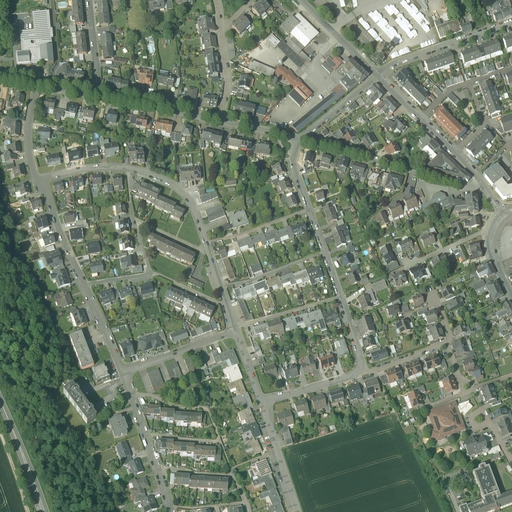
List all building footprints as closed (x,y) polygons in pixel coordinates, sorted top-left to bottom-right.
[(149,3),(150,11),(160,10),(160,9),(164,8),(162,0),(147,0),(147,3),(149,3)] [(262,0),(257,5),(264,13),(269,8),(262,0)] [(505,8),(507,14),(511,13),(511,12),(511,11),(511,5),(510,0),(488,0),(492,9),(493,12),(496,11),(499,10),(505,8)] [(72,2),(73,6),(73,12),(82,11),(80,1),(79,1),(72,2)] [(97,4),(99,15),(107,14),(106,11),(107,11),(106,6),(106,7),(106,3),(97,4)] [(412,34),(416,31),(391,3),(385,9),(392,17),(395,15),(400,20),(397,22),(399,25),(404,31),(407,28),(411,33),(408,35),(411,39),(414,36),(412,34)] [(261,16),(264,13),(257,5),(252,10),(259,18),(261,16)] [(505,8),(499,10),(503,21),(511,17),(511,14),(511,13),(507,14),(505,8)] [(369,15),(397,47),(404,41),(399,35),(395,31),(392,34),(386,28),(389,25),(380,15),(377,18),(375,15),(378,12),(375,10),(369,15)] [(497,23),(503,21),(499,10),(496,11),(497,14),(494,15),(497,23)] [(74,22),(75,22),(82,22),(83,22),(82,11),(73,12),(74,18),(74,22)] [(32,13),(33,22),(50,21),(49,12),(32,13)] [(107,18),(107,14),(99,15),(100,27),(108,26),(108,22),(108,18),(107,18)] [(440,15),(442,23),(448,22),(447,14),(440,15)] [(290,35),(294,38),(305,49),(318,35),(298,15),(293,20),(299,26),(290,35)] [(207,34),(208,34),(207,31),(214,30),(213,18),(210,19),(210,16),(205,17),(206,20),(206,21),(209,20),(212,20),(213,30),(207,31),(207,34)] [(242,17),(237,22),(245,30),(250,25),(242,17)] [(285,34),(288,37),(289,36),(290,35),(299,26),(293,20),(291,18),(281,28),(286,33),(285,34)] [(201,31),(201,32),(207,31),(213,30),(212,20),(209,20),(206,21),(206,20),(199,20),(198,21),(199,27),(201,27),(201,31)] [(457,22),(462,35),(471,32),(469,25),(465,26),(463,20),(462,21),(457,22)] [(32,64),(41,63),(40,48),(52,47),(51,39),(53,39),(52,29),(50,30),(50,21),(33,22),(34,31),(24,32),(20,37),(21,52),(15,53),(16,59),(17,59),(17,61),(31,60),(32,64)] [(456,21),(441,27),(436,28),(440,40),(460,33),(456,21)] [(239,36),(245,30),(237,22),(232,28),(239,36)] [(76,39),(77,45),(85,44),(84,34),(76,35),(76,39)] [(101,37),(102,49),(111,48),(110,44),(111,44),(110,40),(109,36),(101,37)] [(266,41),(275,50),(277,47),(276,47),(280,44),(272,36),(266,41)] [(204,38),(204,39),(205,45),(205,50),(212,49),(215,48),(215,45),(214,38),(214,37),(209,38),(204,38)] [(301,53),(305,49),(294,38),(286,46),(304,63),(310,63),(311,62),(308,60),(301,53)] [(506,50),(511,49),(508,38),(502,40),(506,50)] [(277,47),(299,69),(304,63),(286,46),(282,41),(280,44),(276,47),(277,47)] [(497,42),(491,44),(495,54),(501,52),(497,42)] [(86,55),(85,44),(77,45),(78,51),(78,56),(83,55),(86,55)] [(490,56),(495,54),(491,44),(486,45),(490,56)] [(485,58),(490,56),(486,45),(481,47),(485,58)] [(53,64),(52,47),(40,48),(41,63),(48,63),(48,64),(53,64)] [(480,60),(485,58),(481,47),(476,49),(480,60)] [(111,51),(111,48),(102,49),(104,60),(112,59),(111,56),(112,56),(111,51)] [(475,62),(480,60),(476,49),(471,51),(475,62)] [(469,63),(475,62),(471,51),(466,53),(469,63)] [(332,53),(328,58),(333,62),(337,58),(332,53)] [(378,66),(384,60),(384,59),(378,53),(372,59),(372,60),(378,66)] [(464,65),(469,63),(466,53),(460,55),(462,59),(464,65)] [(450,54),(445,56),(449,66),(454,64),(450,54)] [(208,58),(209,66),(218,65),(217,56),(215,55),(213,55),(207,56),(208,58)] [(445,56),(440,57),(444,68),(449,66),(445,56)] [(332,63),(338,68),(343,63),(337,57),(337,58),(333,62),(332,63)] [(440,57),(435,59),(438,70),(444,68),(440,57)] [(332,63),(333,62),(328,58),(325,61),(325,62),(334,70),(335,71),(338,68),(332,63)] [(435,59),(429,61),(433,72),(438,70),(435,59)] [(345,70),(349,75),(352,73),(354,73),(356,75),(361,70),(351,61),(349,63),(348,64),(347,66),(346,66),(345,67),(345,70)] [(428,74),(433,72),(429,61),(424,63),(428,74)] [(248,69),(271,79),(274,72),(251,62),(248,69)] [(330,74),(334,70),(325,62),(321,66),(330,74)] [(219,74),(218,65),(209,66),(210,75),(217,74),(219,74)] [(64,79),(64,75),(63,75),(63,67),(60,67),(59,67),(59,68),(56,72),(55,72),(55,73),(56,73),(56,80),(63,79),(63,80),(64,79)] [(289,71),(287,72),(286,73),(283,70),(281,67),(275,73),(283,81),(285,80),(291,86),(293,84),(297,80),(291,74),(291,73),(289,71)] [(138,83),(145,84),(147,72),(144,72),(144,71),(138,70),(137,75),(140,75),(138,82),(138,83)] [(368,77),(361,70),(356,75),(353,79),(358,84),(360,85),(368,77)] [(75,83),(75,82),(76,74),(77,72),(72,71),(69,71),(69,73),(67,80),(67,81),(75,83)] [(392,78),(395,81),(404,72),(402,71),(399,71),(392,78)] [(153,74),(147,72),(145,84),(151,85),(152,81),(153,74)] [(409,77),(404,72),(395,81),(403,89),(411,81),(408,78),(409,77)] [(353,79),(356,75),(354,73),(352,73),(349,75),(340,82),(339,83),(340,85),(331,93),(332,94),(338,100),(347,93),(358,84),(353,79)] [(81,75),(76,74),(75,82),(82,83),(84,75),(81,75)] [(157,84),(172,87),(174,78),(170,77),(169,78),(167,78),(164,77),(164,76),(159,75),(157,84)] [(244,89),(248,90),(250,83),(249,83),(250,78),(242,77),(241,83),(240,82),(239,87),(239,88),(244,89)] [(297,80),(293,84),(296,88),(293,91),(305,102),(312,95),(301,84),(301,83),(298,80),(297,80)] [(112,89),(119,90),(121,83),(121,82),(113,81),(112,89)] [(403,89),(406,93),(414,85),(411,81),(403,89)] [(128,84),(121,83),(119,90),(119,91),(127,93),(128,84)] [(479,87),(481,92),(492,88),(490,83),(489,83),(484,85),(479,87)] [(367,100),(369,102),(380,90),(375,85),(369,91),(372,94),(367,100)] [(406,93),(410,96),(418,88),(414,85),(406,93)] [(410,96),(413,99),(421,91),(418,88),(410,96)] [(481,92),(483,97),(493,93),(492,88),(481,92)] [(185,103),(194,104),(197,91),(188,89),(187,97),(185,103)] [(385,95),(380,90),(369,102),(372,105),(373,104),(377,100),(379,101),(385,95)] [(300,108),(305,102),(293,91),(288,96),(300,108)] [(413,99),(417,103),(425,95),(421,91),(413,99)] [(483,97),(484,102),(495,98),(493,93),(483,97)] [(307,114),(308,114),(313,121),(338,100),(332,94),(307,114)] [(14,104),(18,104),(23,105),(21,105),(22,101),(23,101),(24,97),(16,95),(15,100),(14,100),(14,104)] [(428,98),(425,95),(417,103),(420,106),(423,104),(425,102),(427,100),(428,98)] [(209,108),(209,106),(211,98),(204,96),(202,106),(209,108)] [(218,99),(211,98),(209,106),(216,108),(218,99)] [(484,102),(486,107),(497,103),(495,98),(484,102)] [(384,106),(387,109),(393,103),(388,99),(383,104),(378,108),(377,109),(379,112),(381,110),(384,106)] [(48,110),(54,111),(54,109),(55,103),(45,101),(44,109),(48,110)] [(398,109),(393,103),(387,109),(383,113),(386,115),(389,112),(389,111),(392,114),(398,109)] [(486,107),(488,111),(499,108),(497,103),(486,107)] [(236,114),(243,116),(245,107),(245,106),(238,104),(238,108),(236,107),(236,110),(237,111),(236,114)] [(69,114),(76,115),(77,107),(67,105),(66,113),(69,114)] [(250,108),(245,107),(243,116),(253,118),(255,108),(251,107),(250,108)] [(256,115),(264,117),(266,109),(258,107),(256,115)] [(433,116),(436,120),(444,112),(440,108),(439,109),(435,114),(433,116)] [(500,113),(499,108),(488,111),(490,117),(491,116),(500,113)] [(87,117),(93,118),(95,110),(88,109),(87,110),(85,109),(84,116),(87,117)] [(437,120),(440,123),(447,116),(444,112),(436,120),(437,120)] [(110,123),(115,124),(117,114),(108,113),(107,121),(110,122),(110,123)] [(297,134),(313,121),(308,114),(292,127),(297,134)] [(440,123),(444,127),(451,119),(447,116),(440,123)] [(504,134),(511,131),(511,117),(499,122),(502,128),(504,134)] [(148,120),(138,118),(137,118),(136,124),(136,125),(135,127),(140,128),(145,129),(146,129),(148,120)] [(400,119),(393,126),(396,129),(400,133),(407,127),(403,123),(400,120),(400,119)] [(444,127),(447,130),(455,123),(451,119),(444,127)] [(390,123),(388,121),(381,126),(384,129),(390,123)] [(157,131),(161,132),(163,123),(157,122),(155,132),(156,132),(157,131)] [(163,122),(163,123),(161,132),(166,133),(165,134),(168,135),(170,135),(172,124),(163,122)] [(393,132),(396,129),(393,126),(391,123),(390,123),(384,129),(387,132),(389,129),(392,133),(393,133),(393,132)] [(447,130),(451,134),(458,126),(455,123),(447,130)] [(12,133),(12,126),(7,126),(3,125),(3,127),(11,129),(11,133),(12,133)] [(454,137),(462,130),(458,126),(451,134),(454,137)] [(187,142),(190,142),(192,136),(190,136),(192,130),(188,129),(188,128),(184,127),(182,135),(182,136),(188,137),(187,142)] [(396,137),(400,133),(396,129),(393,132),(393,133),(392,133),(396,137)] [(47,140),(49,140),(50,130),(38,130),(37,138),(41,138),(41,139),(47,140)] [(342,139),(348,135),(345,130),(343,131),(340,133),(338,134),(338,135),(333,138),(335,140),(336,140),(338,142),(342,139)] [(465,133),(462,130),(454,137),(458,141),(460,139),(464,135),(466,134),(465,133)] [(210,141),(212,133),(203,131),(202,138),(202,139),(207,141),(210,141)] [(485,132),(481,135),(489,143),(493,140),(485,132)] [(223,136),(212,133),(210,141),(210,143),(213,144),(213,146),(220,147),(223,136)] [(352,133),(348,135),(342,139),(344,142),(345,144),(351,141),(355,138),(352,133)] [(362,141),(366,148),(369,146),(370,148),(376,144),(371,135),(362,141)] [(481,135),(477,139),(485,147),(489,143),(481,135)] [(430,159),(433,162),(436,158),(433,156),(440,149),(426,136),(422,140),(421,139),(419,142),(419,143),(422,146),(419,149),(430,159)] [(228,147),(238,149),(240,139),(230,137),(228,147)] [(477,139),(473,143),(481,151),(485,147),(477,139)] [(252,142),(242,140),(240,148),(249,150),(250,150),(251,147),(252,142)] [(473,143),(470,147),(478,155),(481,151),(473,143)] [(105,148),(106,158),(111,157),(110,154),(114,153),(118,153),(117,144),(109,145),(105,146),(104,146),(105,148)] [(260,154),(269,156),(270,152),(268,152),(269,146),(261,144),(261,146),(260,150),(261,150),(260,154)] [(11,150),(12,155),(20,154),(19,145),(7,147),(7,151),(8,152),(9,151),(11,150)] [(395,154),(395,155),(398,153),(400,152),(396,145),(393,147),(386,150),(386,151),(387,153),(389,156),(392,154),(392,155),(395,154)] [(86,149),(88,159),(93,158),(93,156),(98,156),(96,147),(93,148),(86,149)] [(474,159),(478,155),(470,147),(466,151),(474,159)] [(130,163),(137,162),(136,150),(136,148),(128,149),(130,163)] [(143,149),(136,150),(137,162),(137,164),(144,163),(143,149)] [(433,156),(436,158),(442,152),(440,149),(433,156)] [(74,160),(74,161),(80,160),(78,151),(67,153),(69,161),(74,160)] [(425,170),(432,172),(437,167),(440,170),(445,165),(446,166),(447,165),(444,162),(448,158),(442,152),(436,158),(433,162),(425,170)] [(4,156),(5,163),(13,161),(16,161),(15,156),(11,157),(7,153),(4,156)] [(304,162),(311,164),(314,155),(307,153),(304,162)] [(467,156),(473,163),(475,161),(469,154),(467,156)] [(46,158),(48,167),(53,166),(56,166),(56,165),(60,164),(58,155),(46,158)] [(322,157),(320,164),(329,166),(330,163),(331,159),(322,157)] [(465,180),(468,182),(471,179),(462,172),(448,158),(444,162),(447,165),(446,166),(445,165),(440,170),(439,174),(463,181),(465,180)] [(337,172),(341,173),(341,170),(341,168),(346,169),(348,161),(341,159),(340,163),(338,169),(337,172)] [(275,170),(278,176),(285,173),(282,164),(273,168),(274,170),(275,170)] [(351,178),(354,179),(355,177),(356,177),(357,174),(362,176),(364,170),(365,167),(354,164),(352,169),(350,175),(352,176),(351,178)] [(493,186),(495,188),(500,183),(503,187),(508,183),(509,182),(507,179),(506,180),(504,178),(505,177),(506,177),(501,171),(500,171),(499,172),(498,170),(499,169),(496,166),(490,171),(490,170),(484,175),(486,177),(484,178),(492,187),(493,186)] [(15,173),(16,178),(25,176),(22,167),(15,169),(13,169),(14,173),(15,173)] [(373,185),(379,187),(383,174),(383,173),(371,170),(368,180),(371,181),(374,182),(373,185)] [(389,175),(386,175),(383,174),(379,187),(382,188),(385,189),(389,175)] [(385,189),(391,191),(392,186),(395,187),(400,188),(402,179),(389,175),(385,189)] [(92,178),(93,186),(97,185),(102,185),(101,177),(96,178),(96,177),(92,178)] [(112,178),(113,187),(118,186),(122,186),(121,177),(117,178),(117,177),(112,178)] [(72,180),(74,188),(76,188),(83,186),(82,179),(77,180),(77,179),(72,180)] [(279,186),(282,192),(290,189),(287,180),(279,184),(278,184),(279,186)] [(53,185),(55,193),(64,191),(61,183),(57,184),(53,185)] [(132,191),(137,193),(140,186),(135,183),(132,191)] [(511,189),(506,191),(503,187),(500,183),(495,188),(496,190),(495,191),(503,200),(506,200),(506,198),(509,197),(509,199),(511,198),(511,189)] [(147,200),(155,204),(158,198),(161,192),(141,184),(140,186),(137,193),(136,196),(140,197),(139,198),(147,202),(147,200)] [(27,185),(19,187),(20,192),(21,196),(29,194),(27,185)] [(314,194),(317,201),(324,199),(321,191),(314,194)] [(415,193),(419,201),(424,198),(420,191),(415,193)] [(431,202),(435,212),(437,211),(446,207),(449,206),(450,209),(451,209),(454,209),(453,203),(453,202),(451,197),(446,199),(444,196),(439,193),(433,196),(431,202)] [(410,196),(408,197),(413,208),(417,206),(418,206),(416,202),(413,196),(411,197),(410,196)] [(287,203),(289,209),(296,206),(293,197),(287,200),(286,200),(287,203)] [(408,210),(413,208),(408,197),(405,199),(405,200),(403,201),(406,206),(408,211),(408,210)] [(465,198),(465,203),(466,207),(468,207),(477,206),(476,197),(471,197),(469,197),(469,198),(465,198)] [(176,206),(158,198),(155,204),(154,208),(158,209),(158,208),(162,210),(162,211),(164,212),(164,211),(168,212),(168,214),(171,215),(170,218),(178,221),(180,218),(182,219),(185,212),(175,208),(176,206)] [(30,203),(33,211),(42,208),(39,200),(30,203)] [(435,212),(431,202),(421,207),(425,216),(435,212)] [(396,205),(393,206),(398,217),(402,215),(403,215),(401,211),(398,205),(396,206),(396,205)] [(116,207),(117,216),(126,215),(124,206),(116,207)] [(322,209),(326,218),(335,215),(331,206),(327,207),(322,209)] [(393,219),(398,217),(393,206),(390,207),(391,208),(388,209),(391,216),(393,219)] [(477,206),(468,207),(468,209),(469,214),(478,213),(477,206)] [(233,229),(248,224),(242,208),(238,210),(239,211),(237,212),(237,214),(229,217),(232,225),(233,229)] [(338,214),(335,215),(326,218),(328,224),(337,221),(336,219),(340,218),(339,213),(338,214)] [(375,217),(380,228),(389,224),(386,219),(384,213),(375,217)] [(64,216),(65,224),(74,223),(73,214),(64,216)] [(33,223),(37,231),(48,227),(48,225),(45,218),(44,217),(39,219),(40,220),(36,221),(36,220),(33,221),(33,223)] [(468,227),(469,229),(480,227),(479,219),(470,220),(470,222),(464,223),(465,228),(468,227)] [(336,228),(337,231),(347,228),(345,225),(344,225),(342,220),(337,222),(339,227),(336,228)] [(119,223),(119,224),(120,230),(121,234),(129,233),(128,222),(124,223),(119,223)] [(36,232),(37,231),(33,223),(30,224),(28,225),(32,235),(37,233),(36,232)] [(303,224),(290,229),(293,236),(301,233),(302,237),(307,235),(303,224)] [(294,239),(293,236),(290,229),(290,228),(277,233),(279,239),(287,236),(289,240),(294,239)] [(333,237),(335,242),(347,238),(346,233),(347,233),(348,232),(347,228),(337,231),(338,235),(333,237)] [(70,232),(71,240),(82,239),(80,230),(78,230),(70,232)] [(280,242),(279,239),(277,233),(276,231),(263,236),(266,243),(274,240),(275,244),(280,242)] [(150,247),(160,252),(165,242),(150,235),(147,242),(152,244),(150,247)] [(267,245),(266,243),(263,236),(263,235),(250,239),(252,246),(261,243),(262,247),(267,245)] [(421,240),(424,248),(435,243),(434,241),(431,235),(421,240)] [(42,239),(42,240),(39,242),(41,248),(45,247),(55,243),(52,236),(50,237),(49,236),(48,237),(42,239)] [(253,248),(252,246),(250,239),(249,238),(236,242),(239,249),(247,246),(249,250),(253,248)] [(349,242),(347,238),(335,242),(337,248),(346,245),(345,244),(349,242)] [(125,251),(126,251),(133,250),(131,239),(132,239),(122,240),(122,242),(122,246),(124,245),(125,251)] [(402,254),(412,249),(413,249),(412,247),(409,241),(398,246),(399,248),(402,254)] [(180,249),(165,242),(160,252),(175,259),(180,249)] [(240,253),(239,249),(236,242),(224,247),(226,254),(234,251),(236,255),(240,253)] [(469,249),(470,253),(480,251),(478,243),(465,247),(466,250),(469,249)] [(86,251),(87,255),(99,253),(97,244),(85,246),(86,249),(86,251)] [(227,256),(226,254),(224,247),(217,249),(220,256),(221,259),(227,256)] [(381,251),(384,258),(391,254),(388,248),(386,249),(381,251)] [(457,260),(460,258),(466,256),(462,248),(453,252),(454,255),(457,260)] [(195,256),(180,249),(175,259),(190,265),(191,266),(193,261),(195,256)] [(482,258),(480,251),(470,253),(471,257),(472,258),(470,258),(471,261),(472,261),(473,261),(482,258)] [(46,261),(46,262),(47,261),(48,266),(49,266),(50,266),(56,264),(57,266),(62,264),(62,263),(58,252),(48,255),(48,256),(44,257),(44,258),(46,261)] [(395,262),(391,254),(384,258),(387,266),(395,262)] [(446,258),(448,264),(454,261),(452,256),(451,255),(446,258)] [(341,259),(344,268),(351,265),(352,265),(352,263),(350,259),(349,260),(348,256),(341,259)] [(431,261),(434,267),(446,262),(444,257),(442,258),(442,256),(439,258),(438,257),(436,258),(436,259),(431,261)] [(127,267),(128,269),(132,268),(136,267),(134,258),(126,259),(126,260),(127,267)] [(387,266),(389,272),(399,268),(396,262),(395,262),(387,266)] [(90,265),(91,274),(97,273),(96,272),(103,271),(101,263),(90,265)] [(481,267),(483,269),(484,272),(492,269),(489,263),(481,267)] [(250,268),(253,275),(262,271),(259,264),(250,268)] [(412,276),(414,280),(419,278),(419,280),(426,277),(424,270),(422,267),(419,268),(418,266),(409,271),(411,277),(412,276)] [(306,272),(308,278),(317,275),(318,279),(319,279),(323,278),(319,267),(306,272)] [(492,269),(484,272),(486,276),(487,278),(495,275),(492,269)] [(64,271),(56,274),(57,279),(58,282),(57,283),(59,288),(70,285),(68,279),(67,279),(64,271)] [(305,271),(293,275),(295,282),(303,279),(305,283),(309,281),(308,278),(306,272),(305,271)] [(292,274),(279,279),(282,286),(283,285),(290,283),(291,286),(296,285),(295,282),(293,275),(292,274)] [(348,277),(351,286),(359,283),(357,276),(356,274),(353,275),(348,277)] [(405,278),(403,275),(400,274),(394,277),(392,278),(392,279),(393,279),(394,281),(393,281),(392,282),(394,287),(396,287),(398,286),(399,287),(404,285),(404,283),(406,282),(406,281),(407,279),(405,278)] [(314,281),(318,279),(317,275),(308,278),(309,281),(311,286),(315,284),(314,281)] [(279,277),(266,282),(268,289),(272,288),(276,286),(278,290),(283,288),(282,286),(279,279),(279,277)] [(265,281),(252,285),(255,293),(263,290),(264,293),(269,291),(268,289),(266,282),(265,281)] [(373,290),(374,292),(387,287),(384,281),(371,286),(372,290),(373,290)] [(485,287),(488,292),(489,295),(490,294),(499,290),(497,286),(495,283),(489,286),(489,285),(485,287)] [(151,284),(139,287),(141,296),(153,293),(152,288),(151,284)] [(364,286),(367,292),(370,291),(372,290),(371,286),(370,284),(364,286)] [(252,285),(240,290),(242,297),(250,294),(252,298),(256,296),(255,293),(252,285)] [(481,295),(488,292),(485,287),(484,287),(484,288),(479,290),(481,295)] [(132,296),(132,295),(130,290),(129,288),(118,292),(120,298),(121,300),(125,299),(126,303),(134,300),(133,298),(132,296)] [(168,299),(168,300),(170,301),(171,300),(175,292),(172,291),(173,290),(169,288),(165,297),(168,299)] [(440,293),(443,299),(444,298),(452,295),(452,294),(449,288),(440,293)] [(243,300),(242,297),(240,290),(239,289),(233,291),(234,295),(235,294),(236,298),(237,302),(243,300)] [(100,294),(103,303),(109,301),(110,303),(115,301),(112,293),(111,290),(100,294)] [(501,293),(499,290),(490,294),(492,298),(491,298),(490,299),(491,302),(493,301),(493,302),(502,297),(500,294),(501,293)] [(174,303),(176,304),(181,295),(178,294),(179,293),(175,291),(175,292),(171,300),(174,302),(174,303)] [(359,300),(363,311),(372,308),(370,304),(369,302),(374,300),(371,293),(370,291),(367,292),(365,293),(366,297),(359,300)] [(58,295),(58,296),(60,302),(61,306),(62,309),(72,305),(68,292),(58,295)] [(181,295),(176,304),(182,307),(183,306),(187,298),(184,297),(185,296),(181,294),(181,295)] [(414,307),(421,305),(423,304),(420,296),(411,299),(414,307)] [(187,297),(187,298),(183,306),(186,307),(186,308),(188,310),(189,308),(193,301),(190,300),(191,298),(187,297)] [(449,307),(450,310),(463,306),(461,300),(461,299),(456,300),(456,301),(450,303),(450,304),(449,305),(449,306),(449,307)] [(193,300),(193,301),(189,308),(192,310),(192,311),(194,312),(195,311),(199,303),(196,302),(197,301),(193,300)] [(199,302),(199,303),(195,311),(198,313),(198,314),(200,315),(205,306),(202,305),(203,304),(199,302)] [(502,307),(504,311),(505,313),(511,309),(511,307),(510,303),(507,304),(502,307)] [(205,305),(205,306),(200,315),(205,317),(210,319),(214,309),(205,305)] [(386,309),(389,316),(391,315),(396,314),(399,313),(397,309),(396,306),(394,307),(392,307),(386,309)] [(500,316),(500,315),(496,318),(498,320),(506,316),(508,320),(511,317),(511,309),(505,313),(500,316)] [(335,310),(321,314),(323,319),(324,324),(334,321),(338,319),(335,310)] [(310,323),(317,321),(323,319),(321,314),(320,311),(307,315),(310,323)] [(426,321),(427,325),(437,321),(436,318),(437,316),(435,315),(434,311),(427,313),(424,315),(425,318),(424,320),(426,321)] [(77,321),(79,327),(87,324),(83,312),(77,313),(73,315),(74,318),(75,321),(77,321)] [(307,314),(294,318),(296,326),(304,323),(305,328),(311,326),(310,323),(307,315),(307,314)] [(293,318),(280,322),(283,330),(291,327),(292,331),(297,329),(297,328),(296,326),(294,318),(293,318)] [(358,323),(360,329),(372,325),(369,318),(364,320),(358,323)] [(324,324),(323,319),(317,321),(318,324),(321,331),(326,330),(324,324)] [(280,320),(267,325),(270,335),(278,332),(279,336),(284,334),(283,330),(280,322),(280,320)] [(409,327),(409,324),(408,325),(407,323),(405,323),(402,323),(402,324),(400,324),(395,326),(397,330),(399,329),(401,334),(410,331),(410,329),(409,327)] [(271,338),(270,335),(267,325),(267,324),(253,328),(256,336),(259,335),(264,333),(266,340),(271,338)] [(374,332),(372,325),(360,329),(362,336),(368,334),(374,332)] [(429,331),(431,336),(441,333),(439,327),(433,329),(429,331)] [(454,330),(456,337),(462,335),(466,333),(464,327),(454,330)] [(162,331),(157,334),(158,336),(160,342),(165,340),(162,331)] [(172,342),(173,344),(188,338),(186,334),(185,331),(170,336),(172,341),(171,341),(172,343),(172,342)] [(70,337),(82,370),(94,366),(81,333),(70,337)] [(443,338),(441,333),(431,336),(433,342),(438,340),(443,338)] [(141,340),(138,341),(142,352),(153,348),(154,350),(162,347),(160,342),(158,336),(149,339),(148,338),(146,339),(145,337),(140,339),(141,340)] [(363,342),(365,350),(375,346),(375,345),(373,339),(368,341),(363,342)] [(344,341),(339,343),(341,348),(336,350),(336,352),(338,358),(338,359),(349,355),(344,341)] [(453,345),(456,351),(467,347),(464,341),(462,342),(453,345)] [(125,344),(120,346),(125,359),(134,355),(132,349),(129,342),(125,344)] [(469,353),(467,347),(456,351),(458,357),(461,356),(462,357),(464,356),(464,355),(466,354),(469,353)] [(380,352),(371,355),(373,363),(388,358),(385,350),(380,352)] [(231,360),(233,367),(237,365),(239,365),(233,351),(219,356),(219,357),(220,359),(221,362),(221,363),(226,362),(229,360),(231,360)] [(330,355),(325,356),(329,368),(334,366),(331,357),(330,355)] [(318,359),(322,370),(329,368),(325,356),(318,359)] [(433,356),(430,357),(434,368),(440,366),(439,362),(437,356),(433,357),(433,356)] [(427,371),(434,368),(430,357),(427,358),(427,359),(423,361),(424,362),(426,369),(427,371)] [(304,375),(316,371),(313,364),(311,358),(305,360),(307,366),(301,368),(304,375)] [(465,373),(467,372),(474,370),(471,363),(471,362),(465,364),(462,365),(465,373)] [(414,363),(411,364),(415,375),(421,373),(421,371),(418,364),(418,363),(414,364),(414,363)] [(409,377),(415,375),(411,364),(408,365),(408,366),(404,368),(405,369),(407,376),(408,378),(409,377)] [(109,378),(104,365),(97,368),(92,370),(93,370),(98,382),(97,382),(97,383),(102,381),(109,378)] [(242,379),(237,365),(233,367),(232,367),(229,369),(223,371),(225,376),(226,376),(229,374),(232,379),(233,383),(238,381),(240,380),(242,379)] [(294,366),(288,368),(292,378),(298,376),(295,369),(294,366)] [(263,369),(267,380),(277,377),(277,376),(275,371),(274,367),(270,369),(269,367),(269,368),(263,369)] [(285,380),(292,378),(288,368),(282,370),(283,373),(285,380)] [(477,369),(474,370),(467,372),(469,377),(472,376),(473,379),(475,379),(480,377),(480,376),(477,369)] [(395,370),(392,371),(396,382),(402,380),(402,378),(399,371),(399,370),(395,371),(395,370)] [(389,385),(396,382),(392,371),(389,372),(389,373),(385,375),(386,376),(389,384),(389,385)] [(379,378),(383,386),(389,384),(386,376),(379,378)] [(442,382),(444,388),(455,384),(454,381),(453,382),(452,378),(442,382)] [(367,393),(368,397),(371,396),(371,395),(380,392),(378,385),(377,385),(375,380),(364,384),(365,389),(367,393)] [(228,388),(229,390),(235,388),(237,392),(237,394),(239,393),(240,396),(246,394),(242,385),(240,386),(238,381),(233,383),(232,384),(227,386),(228,387),(227,387),(227,388),(228,388)] [(456,387),(455,384),(444,388),(446,395),(450,393),(457,391),(455,387),(456,387)] [(350,401),(351,403),(362,400),(361,395),(358,385),(346,389),(350,401)] [(63,393),(87,425),(96,418),(93,413),(91,409),(90,410),(78,394),(79,394),(77,390),(76,391),(72,386),(63,393)] [(480,391),(482,397),(495,393),(494,390),(493,389),(492,390),(492,387),(483,390),(480,391)] [(331,401),(332,404),(343,400),(342,397),(340,391),(329,394),(331,401)] [(408,397),(410,403),(421,399),(420,396),(419,396),(418,393),(418,392),(408,396),(408,397)] [(496,396),(495,393),(482,397),(485,403),(488,402),(496,399),(495,397),(496,396)] [(247,394),(246,394),(240,396),(235,399),(237,404),(241,402),(242,405),(244,411),(249,409),(253,407),(250,401),(247,394)] [(311,399),(314,410),(322,408),(322,409),(326,408),(326,406),(323,396),(311,399)] [(235,407),(242,405),(241,402),(237,404),(235,399),(232,400),(235,407)] [(422,402),(421,399),(410,403),(412,409),(417,408),(422,406),(421,402),(422,402)] [(304,416),(305,416),(309,415),(305,401),(294,405),(296,411),(297,414),(303,412),(304,416)] [(459,407),(457,408),(460,415),(462,413),(465,416),(473,408),(468,404),(469,403),(468,402),(458,406),(459,407)] [(427,413),(433,429),(434,431),(430,432),(433,442),(437,441),(437,442),(445,439),(444,438),(451,436),(451,437),(459,434),(458,433),(465,430),(460,415),(457,408),(455,404),(440,409),(440,408),(427,413)] [(250,409),(249,409),(244,411),(238,414),(240,418),(243,417),(245,421),(247,426),(255,423),(251,413),(250,413),(249,410),(250,409)] [(494,421),(502,418),(507,416),(505,410),(491,415),(492,418),(493,418),(494,421)] [(277,417),(280,428),(287,426),(293,424),(290,413),(277,417)] [(117,438),(118,438),(127,435),(126,432),(128,431),(124,420),(121,421),(121,419),(120,418),(119,418),(119,420),(112,422),(111,423),(112,424),(109,425),(112,431),(112,432),(113,432),(115,436),(116,435),(117,438)] [(499,429),(500,432),(511,428),(509,422),(505,423),(498,426),(499,429)] [(255,423),(247,426),(243,428),(245,432),(251,430),(254,437),(252,437),(253,440),(254,439),(261,437),(257,428),(255,423)] [(280,428),(284,441),(291,439),(287,426),(280,428)] [(250,432),(252,437),(254,437),(251,430),(245,432),(243,428),(241,429),(243,434),(250,432)] [(511,429),(511,428),(500,432),(501,435),(502,438),(509,435),(511,434),(511,429)] [(256,445),(254,439),(253,440),(242,444),(244,449),(251,446),(253,452),(254,455),(262,452),(259,445),(256,445)] [(465,450),(468,457),(476,454),(477,455),(487,451),(487,450),(484,444),(482,439),(476,441),(476,440),(474,440),(473,440),(473,439),(461,444),(463,451),(465,450)] [(118,453),(121,460),(124,459),(130,457),(130,456),(125,443),(118,446),(120,452),(118,453)] [(251,446),(244,449),(246,455),(253,452),(251,446)] [(131,467),(134,476),(136,475),(143,473),(141,468),(140,468),(139,464),(138,460),(132,462),(128,463),(129,464),(130,467),(131,467)] [(260,471),(263,478),(268,476),(270,475),(271,474),(268,467),(267,468),(264,461),(258,463),(255,465),(258,472),(260,471)] [(472,473),(483,500),(489,498),(491,501),(500,498),(488,467),(485,468),(484,466),(478,468),(479,471),(472,473)] [(177,483),(182,484),(182,475),(174,475),(174,485),(177,485),(177,483)] [(190,476),(182,475),(182,484),(181,486),(185,486),(185,484),(189,484),(190,478),(190,476)] [(265,486),(268,492),(274,489),(275,489),(276,489),(272,480),(270,481),(269,479),(270,479),(268,476),(263,478),(258,480),(253,482),(252,482),(252,483),(255,482),(256,483),(255,483),(256,484),(257,487),(264,484),(265,486)] [(197,478),(190,478),(189,484),(189,486),(189,488),(192,488),(192,486),(197,487),(197,478)] [(205,479),(197,478),(197,487),(197,489),(200,489),(200,487),(204,487),(205,479)] [(145,479),(139,481),(142,489),(148,487),(145,479)] [(212,479),(205,479),(204,487),(204,489),(208,489),(208,487),(212,488),(212,479)] [(220,480),(212,479),(212,488),(212,490),(215,490),(215,488),(220,488),(220,480)] [(228,480),(220,480),(220,488),(220,490),(223,490),(223,488),(227,488),(228,480)] [(132,484),(134,489),(136,496),(137,497),(139,496),(144,494),(142,489),(139,481),(135,482),(132,484)] [(255,482),(252,483),(255,490),(265,486),(264,484),(257,487),(256,484),(255,483),(256,483),(255,482)] [(271,499),(273,506),(280,503),(281,503),(278,496),(277,496),(274,489),(268,492),(263,494),(264,499),(268,497),(271,496),(272,498),(271,499)] [(483,500),(466,507),(468,511),(493,511),(494,511),(499,511),(499,510),(511,504),(511,493),(500,498),(491,501),(489,498),(483,500)] [(144,509),(144,511),(150,511),(157,510),(155,505),(153,500),(152,498),(146,500),(142,501),(145,508),(144,509)] [(283,511),(280,503),(273,506),(272,506),(267,508),(268,511),(283,511)]
